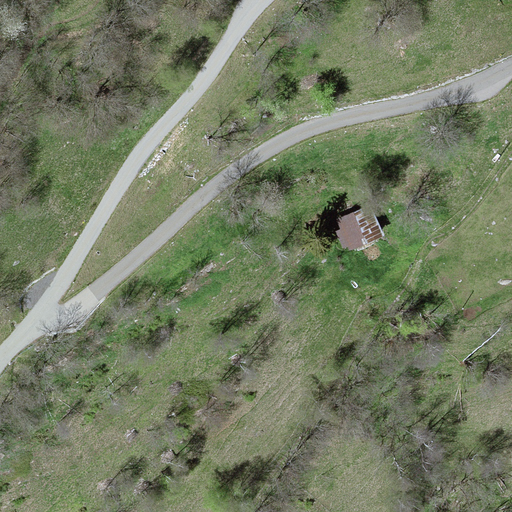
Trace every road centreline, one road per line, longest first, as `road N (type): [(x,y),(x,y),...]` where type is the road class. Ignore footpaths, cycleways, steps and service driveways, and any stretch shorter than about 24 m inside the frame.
road 1 (unclassified): [(7,348),(93,294),(266,155),(323,125),(478,86),(511,63)]
road 2 (unclassified): [(7,348),(148,144),(276,0)]
